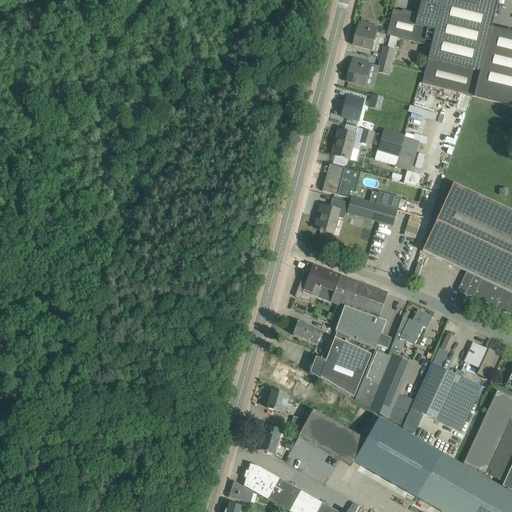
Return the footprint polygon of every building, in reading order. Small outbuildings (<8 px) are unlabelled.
[(424,0),(425,0),(423,0),(419,16),(394,10),(388,36),(432,47),(423,84),(511,106),(511,32),(492,28),(499,0),(424,0)] [(372,50),(375,38),(378,28),(361,24),(359,32),(360,32),(360,34),(357,34),(354,46),(372,50)] [(381,60),(393,63),(396,51),(384,47),(381,60)] [(371,65),(364,63),(354,60),(352,68),(354,69),(353,71),(351,70),(348,82),(365,87),(371,65)] [(389,75),(393,63),(381,60),(378,72),(389,75)] [(363,100),(357,99),(347,96),(346,104),(347,104),(346,106),(344,106),(342,117),(358,121),(363,100)] [(380,111),(383,99),(371,96),(368,108),(380,111)] [(370,147),(374,134),(362,130),(358,143),(370,147)] [(334,146),(331,155),(356,162),(359,151),(352,149),(355,135),(338,131),(335,141),(336,141),(335,146),(334,146)] [(404,137),(384,131),(375,160),(395,166),(404,137)] [(345,169),(339,167),(329,164),(322,192),(337,196),(340,187),(353,191),(356,181),(342,177),(345,169)] [(421,171),(417,183),(429,186),(432,175),(421,171)] [(511,212),(453,185),(422,251),(466,272),(457,290),(489,305),(489,307),(495,310),(495,308),(511,315),(511,212)] [(378,192),(374,205),(397,211),(401,198),(378,192)] [(348,203),(341,202),(332,199),(329,209),(320,206),(318,215),(321,216),(317,230),(319,231),(321,232),(322,231),(332,234),(338,216),(344,217),(348,203)] [(351,199),(346,214),(377,222),(381,223),(393,226),(397,211),(374,205),(355,200),(351,199)] [(405,236),(416,239),(422,219),(410,216),(405,236)] [(335,332),(336,333),(350,339),(374,350),(375,351),(377,346),(387,350),(391,339),(380,336),(385,322),(378,319),(387,294),(307,264),(294,297),(309,302),(311,296),(337,306),(331,321),(336,327),(335,332)] [(399,339),(413,346),(423,327),(426,329),(432,317),(425,314),(424,315),(417,312),(412,321),(403,317),(394,339),(398,341),(399,339)] [(314,328),(307,325),(297,322),(292,336),(317,344),(321,331),(314,328)] [(350,339),(336,333),(333,338),(319,361),(320,362),(319,365),(323,366),(319,378),(353,399),(370,355),(347,345),(350,339)] [(447,335),(441,349),(447,352),(454,338),(447,335)] [(484,350),(477,346),(473,354),(469,353),(465,362),(480,369),(478,374),(488,379),(498,355),(489,351),(488,353),(484,351),(484,350)] [(439,348),(431,365),(439,369),(447,352),(441,349),(439,348)] [(375,351),(354,401),(400,428),(412,401),(398,395),(411,363),(389,353),(388,356),(375,351)] [(278,361),(271,379),(295,389),(297,383),(304,385),(306,380),(291,374),(294,368),(278,361)] [(431,365),(411,409),(460,432),(480,387),(439,369),(431,365)] [(286,395),(281,394),(272,391),(266,408),(285,414),(287,404),(294,406),(296,400),(289,396),(289,397),(286,397),(286,395)] [(511,398),(497,391),(463,464),(503,483),(511,462),(511,398)] [(300,432),(298,436),(351,467),(365,441),(312,410),(311,413),(308,418),(306,421),(300,432)] [(366,442),(354,463),(416,498),(428,477),(441,454),(379,419),(366,442)] [(281,431),(276,429),(266,426),(259,451),(274,455),(281,431)] [(511,511),(511,494),(441,454),(428,477),(416,498),(441,511),(511,511)] [(503,483),(501,486),(511,492),(511,462),(503,483)] [(260,466),(248,463),(244,486),(288,511),(348,511),(347,511),(346,511),(336,511),(259,468),(260,466)] [(253,494),(234,481),(229,498),(250,504),(253,494)] [(224,511),(241,511),(243,508),(227,503),(224,511)]
